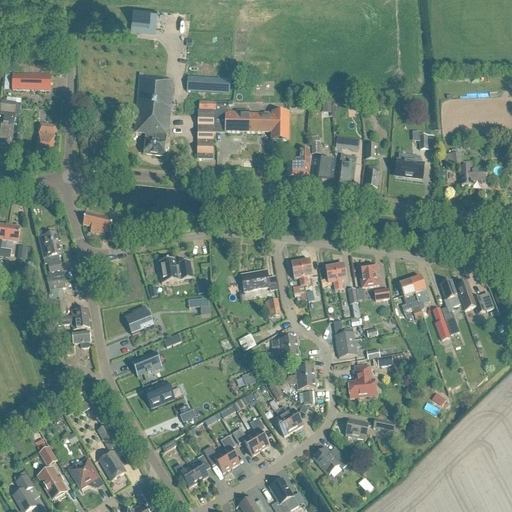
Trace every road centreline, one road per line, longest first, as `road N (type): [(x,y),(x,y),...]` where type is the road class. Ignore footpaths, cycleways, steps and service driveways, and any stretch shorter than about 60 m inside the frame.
road 1 (tertiary): [(67,176),(168,178),(511,226)]
road 2 (residential): [(202,511),(279,466),(329,424),(324,350),(287,311),(277,239)]
road 3 (unclassified): [(511,271),(277,239)]
road 4 (tertiary): [(161,475),(107,382),(84,259)]
road 5 (unclassified): [(84,259),(218,234),(277,239)]
road 6 (tertiary): [(67,176),(66,0)]
